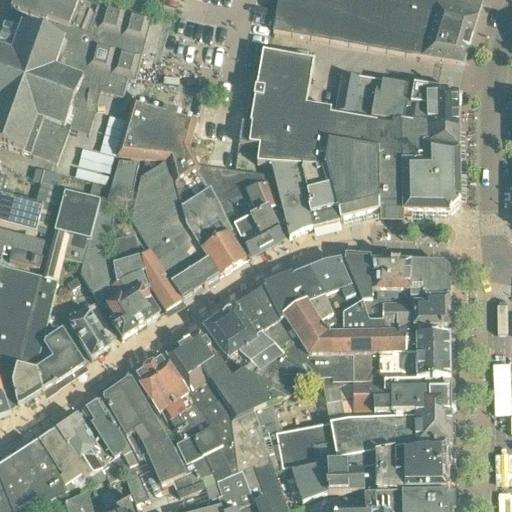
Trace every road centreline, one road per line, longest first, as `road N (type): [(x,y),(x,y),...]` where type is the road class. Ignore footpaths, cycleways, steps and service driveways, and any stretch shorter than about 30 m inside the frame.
road 1 (residential): [(511,14),(491,120),(495,266)]
road 2 (residential): [(501,511),(495,266)]
